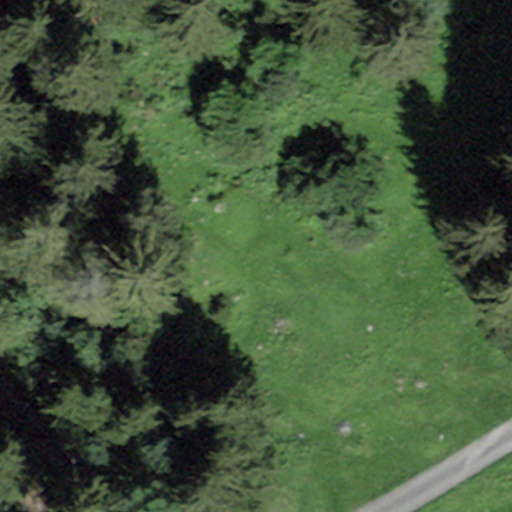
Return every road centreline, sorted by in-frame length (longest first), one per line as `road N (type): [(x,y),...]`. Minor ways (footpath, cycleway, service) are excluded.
road 1 (track): [(0,393),(188,511)]
road 2 (track): [(511,439),(394,511)]
